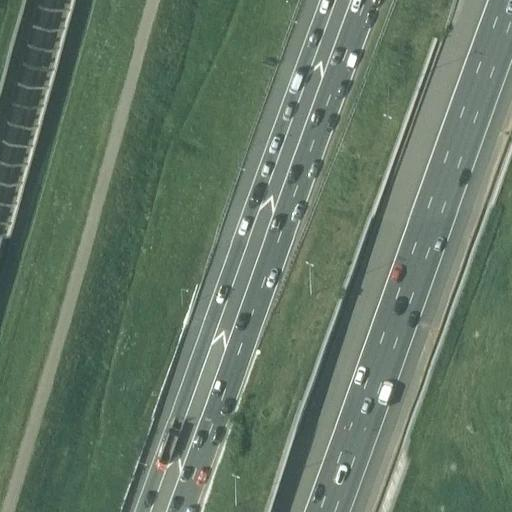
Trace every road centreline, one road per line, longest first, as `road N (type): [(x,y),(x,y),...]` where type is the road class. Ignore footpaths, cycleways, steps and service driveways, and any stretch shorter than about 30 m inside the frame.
road 1 (motorway): [(328,0),(145,511)]
road 2 (motorway): [(366,0),(183,511)]
road 3 (motorway): [(329,511),(511,4)]
